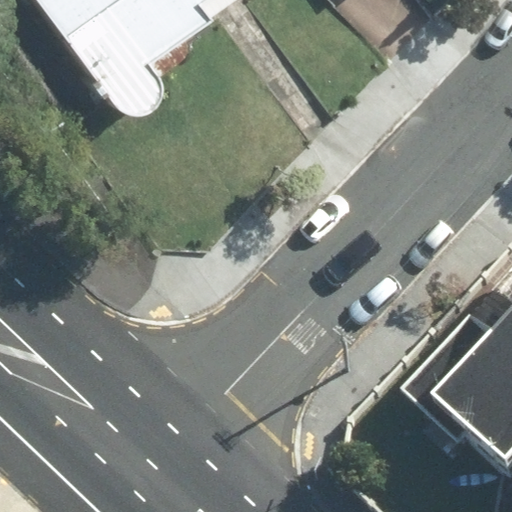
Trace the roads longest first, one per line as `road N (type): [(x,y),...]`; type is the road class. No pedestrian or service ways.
road 1 (residential): [(147,480),(511,96)]
road 2 (primary): [(0,339),(147,480)]
